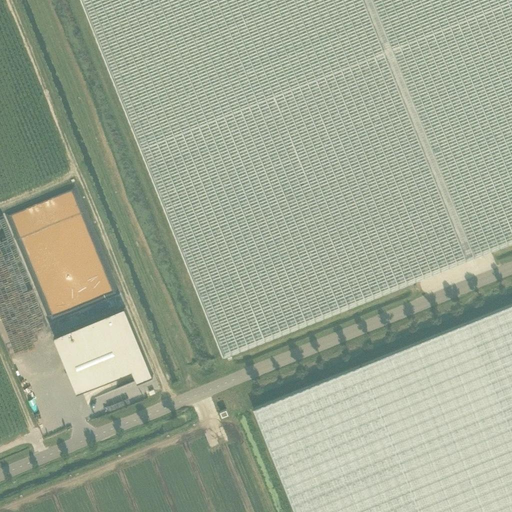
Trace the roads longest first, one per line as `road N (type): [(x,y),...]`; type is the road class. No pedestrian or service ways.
road 1 (unclassified): [(511,266),(0,475)]
road 2 (track): [(171,405),(5,0)]
road 3 (track): [(195,395),(38,0)]
